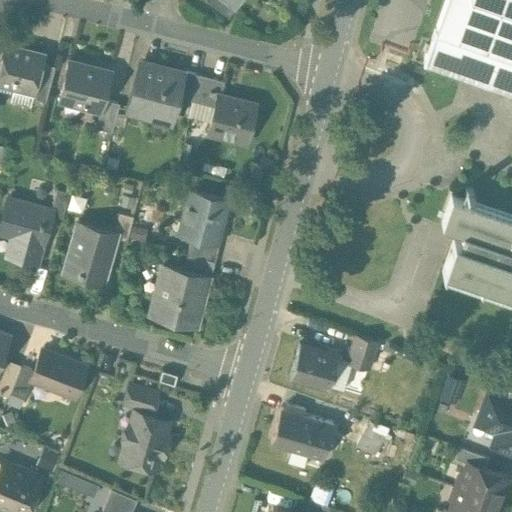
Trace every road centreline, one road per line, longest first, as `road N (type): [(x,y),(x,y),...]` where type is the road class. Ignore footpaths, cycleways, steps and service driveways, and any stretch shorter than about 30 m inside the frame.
road 1 (residential): [(329,66),(246,385)]
road 2 (residential): [(0,305),(246,385)]
road 3 (residential): [(329,66),(157,24)]
road 4 (residential): [(246,385),(207,511)]
